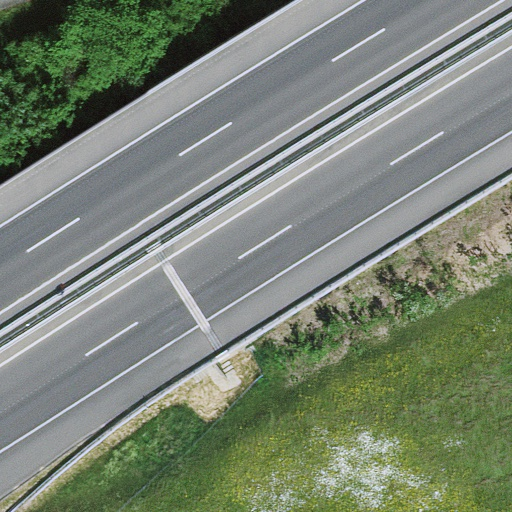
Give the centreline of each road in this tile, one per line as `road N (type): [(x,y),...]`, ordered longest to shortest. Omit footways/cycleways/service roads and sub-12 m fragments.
road 1 (motorway): [(0,410),(511,90)]
road 2 (motorway): [(432,0),(0,269)]
